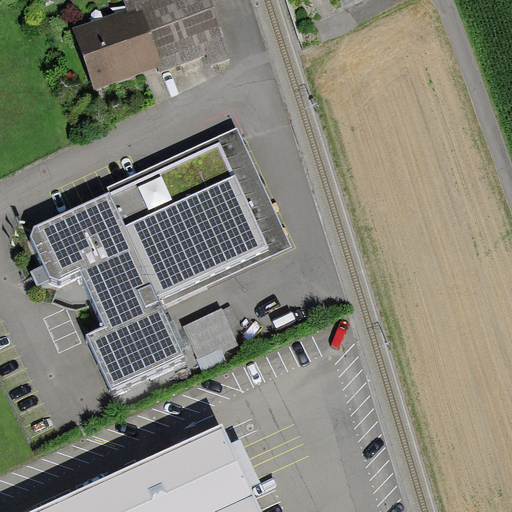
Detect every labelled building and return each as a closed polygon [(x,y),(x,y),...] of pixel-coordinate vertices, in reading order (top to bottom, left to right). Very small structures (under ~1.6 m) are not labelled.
[(158,71),(160,76),(206,59),(209,68),(231,60),(209,0),(123,0),(127,11),(73,30),(96,93),(158,71)] [(108,191),(111,197),(220,148),(268,253),(157,304),(160,311),(291,251),(237,133),(108,191)] [(157,304),(268,253),(220,148),(111,197),(109,198),(157,304)] [(112,395),(184,363),(160,311),(157,304),(109,198),(34,232),(31,243),(43,270),(50,284),(60,289),(82,279),(106,333),(88,341),(112,395)] [(50,284),(43,270),(31,275),(38,290),(50,284)] [(183,329),(198,360),(222,349),(224,355),(240,347),(222,310),(183,329)] [(259,511),(250,492),(231,448),(223,432),(48,511),(259,511)] [(241,444),(231,448),(250,492),(260,487),(241,444)]
